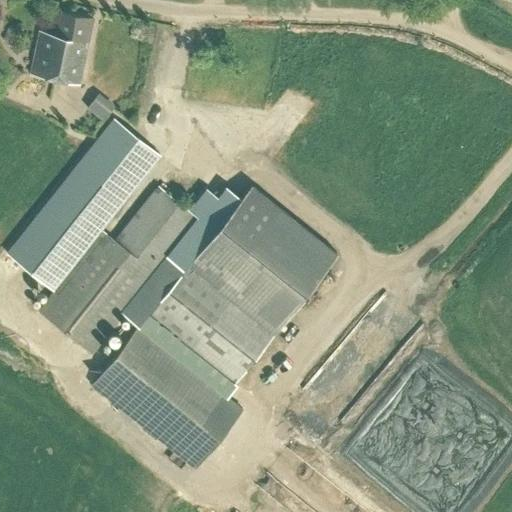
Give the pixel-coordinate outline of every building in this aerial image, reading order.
[(77,82),(92,15),(60,8),(55,31),(38,27),(29,71),(77,82)] [(123,313),(168,256),(199,218),(155,183),(112,237),(100,227),(159,154),(113,117),(6,251),(53,288),(36,308),(91,352),(123,313)] [(168,256),(123,313),(138,325),(90,385),(193,467),(241,409),(224,395),(336,252),(251,184),(183,269),(168,256)] [(384,466),(417,488),(424,478),(445,475),(451,479),(455,473),(465,472),(470,464),(465,420),(437,401),(423,403),(421,390),(412,384),(400,386),(355,454),(381,471),(384,466)] [(298,469),(293,476),(315,490),(320,482),(298,469)]
